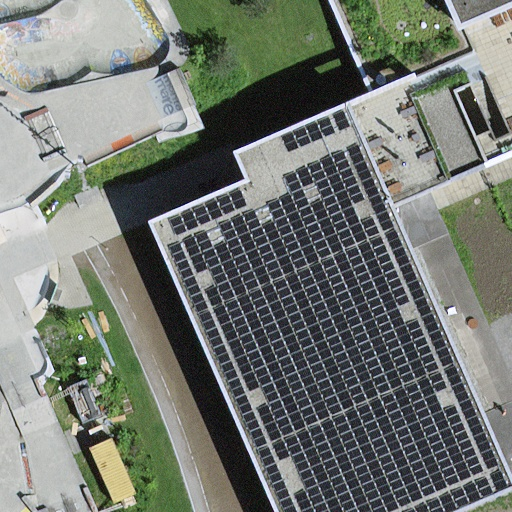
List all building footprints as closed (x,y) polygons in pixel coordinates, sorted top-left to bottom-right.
[(327,0),(369,95),(471,51),(448,0),(327,0)] [(471,51),(459,56),(497,142),(511,136),(511,0),(448,0),(461,29),(472,25),(476,34),(481,46),(471,51)] [(471,51),(481,46),(476,34),(472,25),(461,29),(471,51)] [(497,142),(459,56),(369,95),(236,153),(248,180),(150,223),(276,511),(463,511),(511,491),(511,476),(395,208),(505,161),(497,142)] [(511,136),(497,142),(505,161),(511,157),(511,136)]
